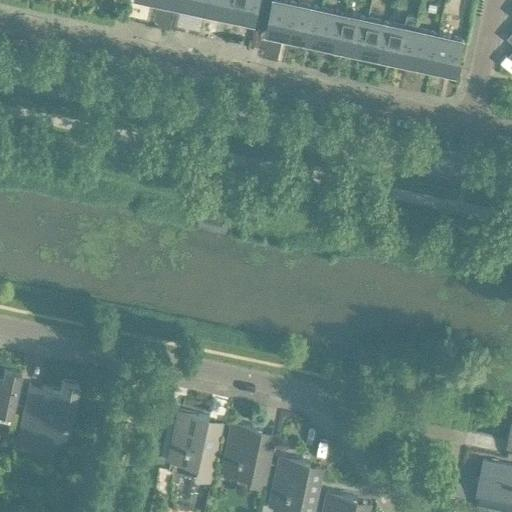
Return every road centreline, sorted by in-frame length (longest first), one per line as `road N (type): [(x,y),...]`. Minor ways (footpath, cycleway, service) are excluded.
road 1 (residential): [(469,118),(0,24)]
road 2 (secondary): [(0,72),(458,171)]
road 3 (residential): [(0,330),(313,397),(357,434),(405,511)]
road 4 (residential): [(469,118),(495,0)]
